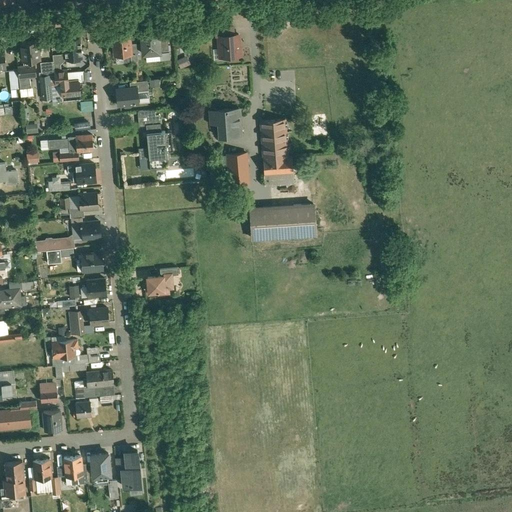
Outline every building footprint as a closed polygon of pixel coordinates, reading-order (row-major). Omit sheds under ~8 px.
[(234,26),(216,27),(216,36),(219,36),(219,35),(235,34),(234,26)] [(158,28),(141,30),(144,54),(161,52),(159,34),(158,28)] [(168,33),(159,34),(161,52),(169,51),(168,33)] [(235,34),(219,35),(219,36),(220,49),(222,49),(223,57),(241,55),(239,34),(235,34)] [(130,36),(114,37),(116,55),(131,54),(132,54),(131,43),(130,36)] [(81,37),(64,39),(66,59),(83,58),(82,53),(83,53),(82,49),(81,37)] [(38,40),(22,42),(24,60),(40,58),(39,50),(42,50),(42,42),(39,43),(38,40)] [(60,54),(53,55),(54,60),(55,70),(62,69),(60,54)] [(186,56),(176,60),(179,68),(189,64),(186,56)] [(54,60),(41,61),(42,75),(50,75),(55,74),(55,70),(54,60)] [(36,63),(26,64),(27,76),(30,76),(37,75),(36,63)] [(26,64),(18,65),(19,68),(19,77),(27,76),(26,64)] [(19,68),(9,69),(11,88),(20,87),(19,77),(19,68)] [(78,79),(68,80),(68,72),(67,69),(62,69),(55,70),(56,84),(56,85),(62,84),(63,95),(80,94),(80,83),(79,79),(78,79)] [(78,71),(68,72),(68,80),(78,79),(78,71)] [(42,75),(40,76),(43,98),(53,97),(51,85),(50,75),(42,75)] [(27,76),(19,77),(20,87),(21,88),(31,87),(30,76),(27,76)] [(148,80),(130,82),(131,88),(137,87),(138,91),(149,90),(148,80)] [(131,88),(117,89),(118,105),(124,104),(127,106),(130,106),(132,103),(139,103),(138,91),(137,87),(131,88)] [(92,110),(91,100),(79,101),(80,110),(92,110)] [(241,108),(213,109),(214,122),(223,122),(224,135),(220,136),(243,135),(241,108)] [(155,109),(138,111),(139,126),(146,125),(161,124),(160,115),(156,115),(155,109)] [(279,118),(260,120),(264,165),(284,164),(279,118)] [(37,132),(36,124),(25,124),(25,132),(37,132)] [(161,124),(146,125),(148,146),(138,147),(139,159),(149,158),(150,169),(168,167),(167,151),(173,150),(171,130),(161,131),(161,124)] [(93,134),(69,136),(70,146),(70,151),(78,151),(78,150),(94,149),(93,139),(93,134)] [(68,137),(49,139),(50,148),(70,146),(69,136),(68,136),(68,137)] [(70,151),(60,152),(61,161),(79,159),(78,151),(70,151)] [(38,162),(37,152),(25,152),(26,162),(38,162)] [(246,152),(229,154),(230,175),(247,174),(246,152)] [(95,162),(76,164),(67,165),(68,171),(73,171),(74,173),(73,173),(73,183),(75,183),(75,182),(77,182),(96,180),(95,162)] [(284,164),(264,165),(265,183),(293,181),(292,163),(284,164)] [(17,170),(7,171),(8,180),(7,180),(7,183),(18,182),(17,170)] [(70,181),(49,183),(49,190),(70,189),(70,181)] [(97,191),(79,193),(80,206),(80,209),(83,209),(98,208),(97,191)] [(68,197),(60,198),(61,208),(59,208),(59,215),(69,214),(70,218),(84,216),(83,209),(80,209),(80,206),(69,207),(68,197)] [(314,202),(250,205),(253,236),(317,234),(314,202)] [(99,220),(74,223),(76,238),(83,238),(100,236),(99,220)] [(73,225),(62,226),(63,234),(60,234),(61,239),(74,238),(73,225)] [(74,238),(61,239),(62,248),(73,247),(75,247),(74,238)] [(62,248),(60,248),(61,256),(74,255),(73,247),(62,248)] [(60,248),(47,250),(48,263),(61,261),(61,256),(60,248)] [(102,252),(81,254),(83,270),(104,268),(102,252)] [(178,267),(160,269),(161,275),(164,275),(171,275),(179,274),(178,267)] [(21,268),(8,269),(9,282),(21,281),(22,281),(22,275),(21,268)] [(161,275),(148,277),(149,292),(158,291),(158,292),(159,292),(159,291),(165,290),(165,287),(164,275),(161,275)] [(171,275),(164,275),(165,287),(172,287),(171,275)] [(104,279),(86,280),(87,287),(80,287),(81,296),(105,294),(104,279)] [(19,287),(0,289),(0,307),(4,307),(21,305),(20,289),(19,287)] [(107,307),(90,309),(91,324),(108,322),(107,307)] [(80,311),(69,312),(72,334),(83,333),(80,311)] [(71,339),(51,341),(52,348),(53,358),(73,356),(73,355),(72,348),(71,339)] [(99,353),(86,354),(87,362),(99,361),(99,353)] [(86,354),(73,355),(73,356),(53,358),(53,366),(55,365),(61,365),(69,364),(85,363),(87,362),(86,354)] [(113,369),(86,372),(87,385),(114,382),(113,369)] [(0,382),(0,381),(0,397),(2,398),(1,395),(13,394),(12,383),(0,384),(0,382)] [(56,384),(49,385),(49,383),(40,383),(42,401),(57,399),(56,384)] [(97,396),(89,397),(90,400),(91,405),(98,404),(97,396)] [(37,400),(21,402),(21,409),(30,409),(37,408),(37,400)] [(90,400),(75,402),(77,416),(92,414),(91,405),(90,400)] [(21,409),(11,410),(11,409),(0,410),(0,428),(31,425),(30,409),(21,409)] [(60,409),(44,411),(46,430),(62,428),(60,409)] [(137,450),(125,451),(126,456),(127,468),(122,468),(122,474),(123,486),(140,485),(137,450)] [(108,453),(91,454),(94,485),(108,484),(108,480),(107,475),(111,474),(108,453)] [(81,455),(64,457),(66,476),(83,474),(81,455)] [(127,468),(126,456),(115,457),(116,475),(122,474),(122,468),(127,468)] [(50,458),(34,460),(36,478),(37,478),(51,477),(52,477),(50,458)] [(23,461),(5,462),(7,479),(5,479),(6,487),(8,487),(15,487),(19,486),(18,479),(25,478),(23,461)] [(59,479),(52,479),(52,477),(51,477),(52,493),(60,493),(60,488),(59,479)] [(36,478),(29,479),(31,490),(38,489),(37,478),(36,478)] [(117,479),(108,480),(108,484),(110,498),(119,497),(117,479)] [(6,487),(1,488),(1,494),(2,499),(9,499),(8,487),(6,487)] [(15,487),(8,487),(9,499),(16,498),(16,497),(15,488),(15,487)] [(26,487),(15,488),(16,497),(26,496),(26,487)]
